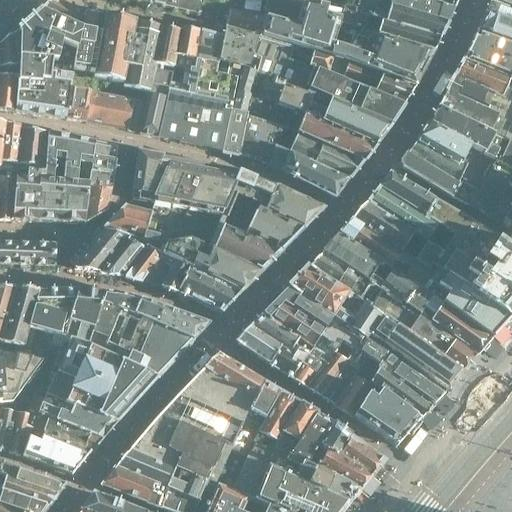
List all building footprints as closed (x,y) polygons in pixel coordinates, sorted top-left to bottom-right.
[(80,31),(84,14),(55,0),(52,0),(41,13),(80,31)] [(198,2),(197,0),(135,0),(135,3),(197,18),(198,17),(198,2)] [(197,0),(198,2),(212,0),(299,0),(348,12),(351,0),(197,0)] [(452,10),(408,0),(361,0),(361,5),(385,10),(446,24),(452,10)] [(408,0),(452,10),(456,0),(408,0)] [(511,0),(490,0),(489,4),(511,13),(511,0)] [(316,50),(324,52),(345,57),(350,58),(413,87),(432,54),(431,54),(432,53),(377,39),(356,35),(338,30),(341,17),(285,3),(266,2),(263,13),(266,14),(265,19),(263,19),(259,36),(294,45),(316,50)] [(511,13),(489,4),(484,16),(511,27),(511,13)] [(446,24),(385,10),(361,5),(360,6),(357,5),(354,19),(359,20),(367,22),(439,39),(446,24)] [(259,36),(263,19),(229,11),(224,29),(249,34),(259,36)] [(92,80),(103,17),(84,14),(80,31),(41,13),(18,34),(20,36),(17,71),(0,69),(0,110),(14,113),(37,117),(64,121),(67,105),(71,83),(72,77),(92,80)] [(511,27),(484,16),(477,32),(511,45),(511,27)] [(151,74),(153,66),(161,29),(103,17),(92,80),(91,86),(87,105),(84,124),(89,125),(90,124),(98,126),(97,127),(112,129),(112,128),(120,130),(120,131),(125,132),(138,135),(145,105),(147,96),(151,74)] [(356,35),(359,20),(354,19),(354,20),(342,17),(342,18),(341,17),(338,30),(356,35)] [(439,39),(367,22),(366,29),(378,32),(377,39),(432,53),(439,39)] [(172,65),(179,33),(161,29),(153,66),(171,70),(172,65)] [(246,73),(250,57),(254,38),(294,48),(294,45),(259,36),(249,34),(224,29),(221,39),(217,64),(240,71),(246,73)] [(192,69),(199,33),(179,30),(179,33),(172,65),(183,67),(192,69)] [(511,45),(477,32),(471,45),(462,63),(511,83),(511,45)] [(0,69),(17,71),(20,36),(18,34),(17,33),(0,47),(0,69)] [(222,154),(240,71),(217,64),(221,39),(199,33),(192,69),(183,67),(180,84),(169,81),(164,105),(157,139),(157,140),(158,140),(162,140),(162,141),(163,141),(163,140),(171,142),(171,143),(173,143),(176,143),(176,144),(177,144),(179,145),(179,144),(183,145),(183,146),(184,146),(184,145),(193,147),(193,148),(194,148),(197,148),(197,149),(199,149),(201,149),(205,150),(206,150),(214,151),(214,152),(215,153),(215,152),(219,153),(219,154),(222,154)] [(401,107),(338,76),(311,68),(291,62),(294,48),(254,38),(250,57),(256,59),(253,75),(255,75),(277,82),(308,91),(338,105),(389,126),(401,107)] [(413,87),(350,58),(345,57),(342,69),(320,64),(324,52),(316,50),(311,68),(338,76),(401,107),(414,88),(413,88),(413,87)] [(511,83),(462,63),(453,80),(489,96),(511,106),(511,83)] [(237,158),(247,114),(249,105),(249,104),(255,75),(253,75),(246,73),(240,71),(222,154),(224,155),(224,154),(234,156),(234,157),(237,158)] [(157,139),(164,105),(169,81),(170,78),(151,74),(147,96),(145,105),(138,135),(139,135),(155,139),(156,140),(156,139),(157,139)] [(489,96),(453,80),(445,95),(482,112),(489,96)] [(389,126),(338,105),(308,91),(277,82),(275,88),(283,91),(277,107),(272,105),(270,110),(374,146),(389,126)] [(87,105),(91,86),(71,83),(67,105),(64,121),(70,122),(70,121),(83,123),(83,124),(84,124),(87,105)] [(511,106),(489,96),(482,112),(445,95),(441,105),(439,108),(438,109),(511,145),(511,106)] [(268,168),(276,132),(255,124),(256,122),(257,123),(261,112),(262,112),(264,108),(249,104),(249,105),(247,114),(237,158),(253,162),(268,168)] [(374,146),(270,110),(264,108),(262,112),(261,112),(257,123),(256,122),(255,124),(276,132),(362,162),(363,161),(372,147),(373,148),(373,146),(374,146)] [(511,145),(438,109),(427,125),(511,171),(511,145)] [(511,171),(427,125),(416,142),(484,180),(490,183),(511,195),(511,171)] [(0,169),(16,171),(19,130),(18,130),(17,131),(8,129),(8,128),(3,127),(0,162),(0,169)] [(43,172),(44,161),(47,134),(19,130),(16,171),(43,172)] [(362,162),(276,132),(268,168),(274,171),(280,173),(280,172),(285,157),(347,180),(362,162)] [(92,159),(94,143),(90,142),(90,143),(76,140),(76,139),(72,138),(70,138),(70,139),(55,136),(47,134),(44,161),(54,162),(67,163),(71,164),(70,168),(90,171),(92,159)] [(484,180),(416,142),(406,155),(455,182),(457,180),(477,191),(484,180)] [(116,148),(94,143),(92,159),(114,162),(116,148)] [(301,231),(315,216),(320,211),(290,197),(274,190),(275,189),(274,189),(273,188),(267,186),(267,185),(261,182),(260,183),(255,181),(238,174),(239,173),(169,160),(169,161),(163,160),(163,159),(161,159),(161,158),(137,153),(132,192),(130,201),(147,204),(145,212),(147,212),(138,244),(144,246),(161,252),(156,259),(174,267),(190,274),(205,280),(239,294),(280,253),(301,231)] [(455,182),(406,155),(400,164),(401,170),(449,199),(468,208),(477,191),(457,180),(455,182)] [(347,180),(285,157),(280,172),(282,173),(288,176),(299,182),(303,184),(318,191),(319,192),(333,199),(332,199),(333,199),(334,199),(334,198),(346,182),(347,182),(346,181),(347,180)] [(114,162),(92,159),(90,171),(90,172),(112,175),(114,162)] [(82,225),(87,187),(110,190),(112,177),(112,175),(90,172),(90,171),(70,168),(71,164),(67,163),(66,166),(61,166),(61,168),(53,167),(54,162),(44,161),(43,172),(16,171),(15,180),(11,222),(82,225)] [(434,202),(390,176),(379,190),(422,219),(434,202)] [(11,222),(15,180),(0,179),(0,222),(3,222),(9,222),(11,222)] [(474,211),(490,183),(484,180),(477,191),(468,208),(474,211)] [(511,195),(490,183),(474,211),(474,212),(492,221),(499,224),(498,224),(500,225),(511,233),(511,195)] [(106,212),(109,197),(108,197),(109,193),(110,190),(87,187),(82,225),(83,225),(106,212)] [(366,206),(415,238),(426,245),(442,256),(453,239),(422,219),(379,190),(366,206)] [(511,249),(499,241),(499,240),(497,239),(490,235),(490,236),(473,225),(474,224),(467,220),(461,217),(460,217),(443,208),(443,207),(434,202),(422,219),(453,239),(442,256),(426,245),(417,258),(406,251),(415,238),(366,206),(352,223),(424,272),(427,268),(509,321),(511,318),(511,249)] [(138,244),(147,212),(145,212),(125,208),(103,231),(124,239),(138,244)] [(427,274),(424,272),(352,223),(351,224),(347,228),(347,229),(344,232),(340,236),(339,236),(338,237),(382,267),(387,270),(393,261),(406,269),(400,279),(417,290),(427,274)] [(97,274),(124,239),(103,231),(73,269),(73,270),(75,271),(75,270),(81,271),(81,272),(83,272),(87,272),(87,273),(89,273),(95,274),(97,274)] [(375,277),(382,267),(338,237),(337,238),(338,239),(323,255),(322,254),(321,255),(380,296),(406,313),(407,312),(409,309),(420,292),(417,290),(400,279),(390,272),(383,282),(375,277)] [(123,279),(142,250),(124,239),(97,274),(98,275),(100,275),(121,278),(123,279)] [(0,264),(54,267),(55,246),(0,243),(0,264)] [(141,283),(156,259),(161,252),(144,246),(142,250),(123,279),(125,280),(125,279),(135,282),(136,282),(139,283),(141,283)] [(380,296),(321,255),(307,270),(369,312),(380,296)] [(160,289),(174,267),(156,259),(141,283),(160,289)] [(176,296),(190,274),(174,267),(160,289),(176,295),(176,296)] [(509,321),(427,268),(424,272),(427,274),(417,290),(420,292),(491,340),(500,348),(511,335),(503,327),(509,321)] [(369,312),(307,270),(291,287),(291,288),(289,290),(288,290),(287,291),(366,347),(369,342),(383,321),(369,312)] [(191,301),(205,280),(190,274),(176,296),(177,295),(189,300),(189,301),(189,300),(191,301)] [(219,315),(239,294),(205,280),(191,301),(212,312),(219,315)] [(0,339),(22,345),(26,330),(37,291),(36,291),(35,291),(31,291),(28,291),(23,291),(20,291),(16,290),(16,291),(15,291),(0,289),(0,339)] [(62,341),(77,291),(73,291),(72,291),(65,291),(64,291),(59,291),(58,291),(58,292),(59,292),(45,292),(45,291),(43,291),(43,292),(39,292),(39,291),(37,291),(26,330),(62,341)] [(88,351),(102,303),(105,294),(102,293),(102,294),(80,292),(80,291),(77,291),(62,341),(72,344),(88,351)] [(419,381),(366,347),(287,291),(262,317),(303,343),(312,349),(320,354),(326,358),(328,355),(335,345),(366,365),(432,405),(443,395),(419,381)] [(491,340),(420,292),(409,309),(477,356),(491,340)] [(133,316),(140,301),(137,300),(137,301),(134,300),(134,299),(133,299),(133,298),(132,298),(113,294),(112,294),(105,294),(102,303),(133,316)] [(475,358),(407,312),(406,313),(380,296),(369,312),(383,321),(461,373),(471,362),(475,358)] [(155,326),(162,309),(140,301),(133,316),(102,303),(88,351),(157,378),(191,343),(155,326)] [(207,326),(162,309),(155,326),(191,343),(192,342),(207,326)] [(303,343),(262,317),(250,330),(279,348),(291,354),(294,357),(303,343)] [(461,373),(383,321),(369,342),(423,376),(446,391),(461,373)] [(279,348),(250,330),(249,329),(248,330),(249,331),(240,340),(239,340),(235,345),(240,349),(241,349),(252,356),(251,356),(253,357),(253,356),(262,362),(265,364),(267,366),(279,348)] [(290,380),(307,353),(312,349),(303,343),(294,357),(291,354),(278,372),(278,373),(282,375),(289,380),(290,380)] [(152,385),(153,384),(157,379),(157,378),(88,351),(72,344),(66,363),(46,397),(116,424),(118,422),(117,422),(124,415),(125,415),(125,414),(132,406),(140,398),(140,397),(145,391),(145,392),(146,391),(146,390),(151,385),(152,385)] [(278,372),(291,354),(279,348),(267,366),(278,372)] [(0,511),(0,403),(1,403),(31,358),(0,349),(0,511)] [(305,390),(323,362),(317,358),(320,354),(312,349),(307,353),(290,380),(291,381),(291,380),(294,382),(294,381),(299,385),(305,389),(304,389),(305,390)] [(319,398),(345,357),(338,353),(334,358),(328,355),(326,358),(323,362),(305,390),(306,391),(307,390),(319,398)] [(263,384),(240,371),(236,369),(234,368),(234,367),(217,357),(202,372),(201,373),(254,401),(263,384)] [(334,407),(360,366),(345,357),(319,398),(334,408),(334,407)] [(353,419),(371,391),(366,389),(374,375),(360,366),(334,407),(348,416),(349,416),(352,418),(353,419)] [(246,457),(259,425),(245,419),(254,401),(201,373),(151,423),(129,451),(204,482),(208,484),(219,489),(226,470),(221,468),(225,458),(228,450),(246,457)] [(429,410),(374,375),(366,389),(371,391),(418,422),(418,421),(426,428),(436,416),(429,410)] [(446,391),(423,376),(419,381),(443,395),(446,391)] [(264,427),(279,395),(279,394),(278,394),(264,385),(263,384),(254,401),(245,419),(259,425),(264,427)] [(418,422),(371,391),(353,419),(395,447),(396,447),(418,422)] [(269,467),(275,453),(281,440),(298,406),(297,405),(286,399),(279,395),(264,427),(249,459),(269,467)] [(115,426),(116,424),(46,397),(37,417),(102,441),(103,439),(102,439),(114,425),(115,426)] [(301,449),(316,416),(298,406),(281,440),(301,449)] [(20,458),(26,431),(24,430),(26,419),(0,411),(0,451),(1,452),(1,451),(5,452),(5,453),(20,458)] [(102,441),(37,417),(27,413),(26,419),(24,430),(26,431),(89,454),(90,454),(102,441)] [(321,451),(332,426),(331,425),(330,426),(316,417),(317,417),(316,416),(301,449),(281,440),(275,453),(312,470),(321,451)] [(339,461),(349,438),(349,437),(348,437),(333,426),(332,425),(332,426),(321,451),(339,461)] [(26,431),(20,458),(40,466),(52,470),(53,471),(55,472),(56,471),(68,475),(68,476),(70,477),(71,477),(72,475),(72,474),(79,466),(80,465),(87,456),(88,457),(89,455),(89,454),(26,431)] [(382,462),(350,438),(349,438),(339,461),(370,477),(382,462)] [(358,491),(312,470),(275,453),(269,467),(249,459),(246,457),(228,450),(225,458),(230,460),(226,470),(219,489),(275,511),(356,511),(362,506),(352,498),(358,491)] [(204,482),(129,451),(128,452),(129,453),(120,464),(117,468),(115,467),(115,468),(115,469),(114,469),(100,488),(113,493),(113,492),(159,510),(168,487),(198,499),(204,482)] [(370,477),(339,461),(321,451),(312,470),(358,491),(359,491),(370,477)] [(0,478),(14,483),(18,470),(2,465),(0,470),(0,478)] [(64,485),(48,480),(18,470),(14,483),(55,496),(55,497),(64,485)] [(14,483),(0,478),(0,491),(47,507),(48,507),(50,503),(50,504),(51,503),(50,503),(55,497),(55,496),(14,483)] [(275,511),(219,489),(208,484),(197,511),(275,511)] [(192,511),(198,499),(168,487),(159,510),(161,510),(165,511),(192,511)] [(47,507),(0,491),(0,507),(15,511),(44,511),(45,511),(47,508),(47,507)] [(138,511),(105,500),(106,499),(104,498),(95,495),(94,495),(93,496),(81,511),(138,511)]
